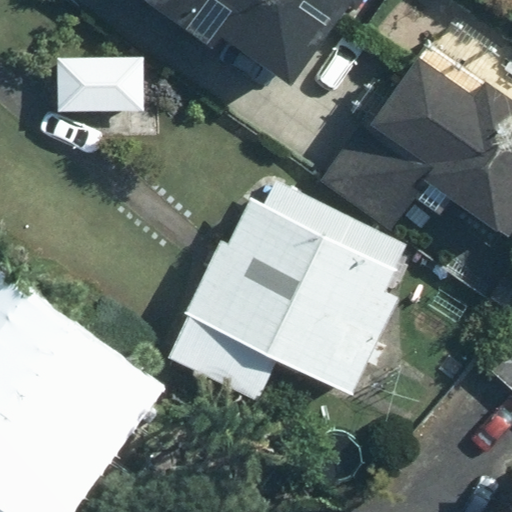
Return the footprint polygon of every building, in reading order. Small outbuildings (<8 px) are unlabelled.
[(141,0),(268,89),(330,0),(141,0)] [(131,61),(51,55),(47,114),(93,117),(91,138),(151,142),(154,104),(128,102),(131,61)] [(511,181),(511,117),(463,83),(452,98),(400,61),(314,182),(375,224),(406,179),(478,230),(511,181)] [(385,300),(373,295),(385,265),(236,201),(218,243),(203,236),(149,359),(239,398),(258,355),(344,392),(385,300)] [(511,379),(511,312),(498,328),(511,340),(511,343),(494,363),(511,379)] [(28,363),(0,341),(0,488),(19,464),(45,485),(84,436),(58,416),(81,387),(37,352),(28,363)] [(511,511),(511,466),(496,466),(495,511),(511,511)]
